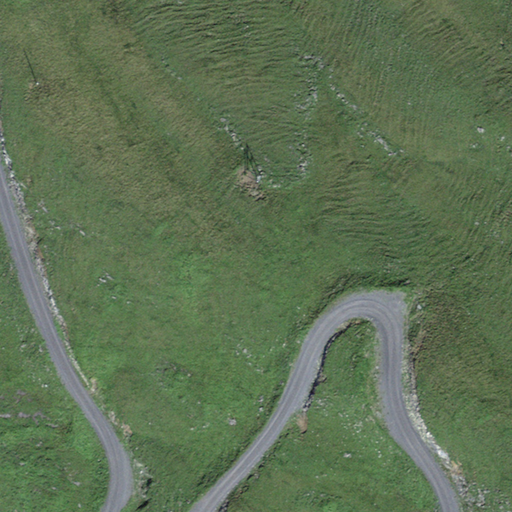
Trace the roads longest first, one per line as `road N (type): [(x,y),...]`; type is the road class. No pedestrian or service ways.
road 1 (track): [(206,511),(286,409),(313,344),(352,304),(381,310),(389,321),(396,413),(448,511)]
road 2 (track): [(0,190),(47,326),(120,461),(111,511)]
